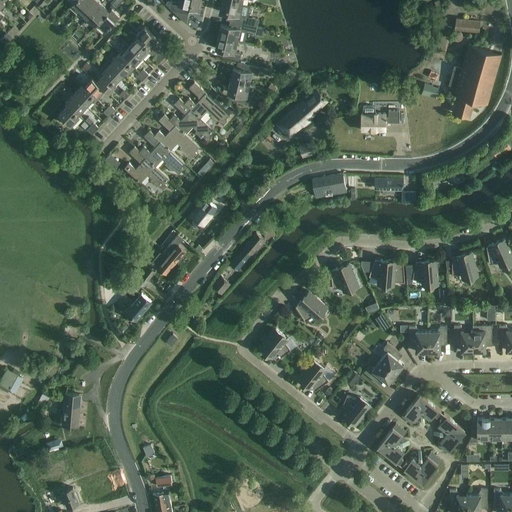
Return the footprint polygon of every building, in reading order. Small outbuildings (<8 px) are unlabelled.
[(75,0),(75,1),(73,4),(80,10),(80,11),(90,0),(75,0)] [(99,0),(90,0),(80,11),(88,18),(102,3),(99,0)] [(167,0),(167,1),(166,4),(171,8),(172,9),(186,22),(188,13),(185,12),(186,7),(189,8),(198,10),(199,0),(179,0),(179,2),(172,1),(168,0),(167,0)] [(227,0),(222,0),(220,11),(227,13),(232,14),(230,19),(232,19),(242,22),(248,23),(250,16),(248,15),(250,5),(247,4),(243,3),(242,3),(240,3),(227,0)] [(94,12),(88,18),(96,25),(98,23),(98,22),(110,9),(102,3),(94,12)] [(110,9),(98,22),(98,23),(106,30),(120,15),(112,7),(110,9)] [(456,17),(455,29),(480,32),(481,20),(456,17)] [(221,23),(219,36),(238,40),(240,41),(243,41),(245,42),(247,30),(247,29),(249,24),(248,24),(248,23),(242,22),(232,19),(230,19),(230,20),(234,21),(233,26),(229,25),(221,23)] [(14,25),(7,32),(13,37),(19,30),(14,25)] [(136,35),(138,37),(138,36),(151,48),(152,49),(157,54),(162,59),(166,55),(160,50),(161,50),(152,43),(158,37),(145,26),(136,35)] [(453,33),(453,34),(453,35),(453,36),(454,38),(455,39),(457,40),(458,40),(460,40),(461,39),(463,37),(463,36),(463,34),(463,33),(462,32),(461,31),(459,30),(458,30),(457,30),(456,30),(455,31),(454,31),(454,32),(453,33)] [(138,37),(130,45),(142,57),(150,48),(151,48),(138,36),(138,37)] [(219,36),(216,48),(223,50),(227,51),(226,57),(239,60),(241,52),(236,51),(237,45),(238,41),(238,40),(219,36)] [(449,83),(457,86),(455,94),(458,95),(456,103),(454,112),(469,117),(474,100),(487,103),(501,54),(469,44),(462,67),(454,65),(449,83)] [(120,52),(134,66),(142,57),(130,45),(122,54),(120,52)] [(120,52),(112,62),(124,73),(126,75),(134,66),(120,52)] [(154,58),(159,62),(162,59),(157,54),(154,58)] [(103,71),(117,84),(118,83),(116,82),(124,73),(112,62),(111,62),(103,71)] [(234,67),(231,79),(250,84),(251,79),(252,79),(253,74),(258,75),(260,67),(248,64),(238,62),(237,65),(242,66),(241,69),(234,67)] [(140,72),(146,77),(149,73),(144,68),(140,72)] [(105,89),(109,93),(117,84),(103,71),(105,72),(97,81),(93,77),(92,77),(96,81),(105,89)] [(137,75),(142,80),(146,77),(140,72),(137,75)] [(85,86),(84,87),(95,97),(96,98),(97,98),(105,89),(96,81),(92,77),(85,86)] [(239,94),(238,100),(252,103),(253,95),(248,94),(250,89),(249,89),(250,84),(231,79),(228,92),(239,94)] [(189,97),(185,102),(201,117),(205,121),(211,115),(217,121),(218,119),(223,124),(228,120),(226,118),(230,114),(234,109),(233,107),(225,100),(218,94),(214,99),(195,81),(189,87),(201,98),(196,103),(189,97)] [(439,87),(433,85),(434,84),(425,82),(422,93),(436,97),(439,87)] [(82,85),(74,94),(77,96),(86,105),(95,97),(84,87),(85,86),(83,84),(82,85)] [(124,90),(129,94),(132,91),(127,86),(124,90)] [(120,93),(126,98),(129,94),(124,90),(120,93)] [(315,113),(327,100),(325,98),(325,97),(323,95),(323,96),(318,90),(307,101),(305,99),(277,125),(289,138),(316,114),(315,113)] [(66,103),(67,104),(68,104),(78,114),(82,110),(86,105),(77,96),(74,94),(66,103)] [(170,118),(186,133),(193,126),(197,129),(195,131),(202,137),(203,135),(208,140),(213,136),(211,134),(215,130),(205,121),(201,117),(185,102),(180,97),(174,103),(186,114),(181,119),(175,113),(170,118)] [(67,104),(59,113),(71,125),(80,116),(80,115),(78,114),(68,104),(67,104)] [(107,108),(112,113),(116,109),(111,104),(107,108)] [(386,122),(400,122),(399,110),(388,109),(388,115),(386,115),(386,113),(375,113),(375,105),(363,106),(363,113),(362,113),(361,130),(386,130),(386,122)] [(104,111),(109,116),(112,113),(107,108),(104,111)] [(155,134),(171,149),(178,142),(182,145),(180,147),(187,153),(188,152),(193,156),(198,152),(196,150),(200,146),(186,133),(170,118),(165,113),(159,119),(171,130),(166,135),(160,129),(155,134)] [(84,121),(81,124),(86,130),(87,129),(90,125),(84,121)] [(90,125),(96,130),(99,127),(94,121),(90,125)] [(241,121),(235,127),(239,131),(245,124),(241,121)] [(90,125),(87,129),(92,134),(96,130),(90,125)] [(140,150),(156,165),(163,158),(167,161),(165,163),(172,169),(173,168),(178,172),(182,168),(181,166),(185,162),(171,149),(155,134),(150,129),(144,136),(156,146),(151,151),(145,145),(140,150)] [(505,139),(491,148),(497,156),(510,147),(505,139)] [(313,140),(297,145),(301,158),(317,154),(313,140)] [(170,178),(156,165),(140,150),(135,145),(129,151),(141,162),(136,167),(130,162),(125,167),(141,182),(148,174),(152,178),(150,179),(157,185),(158,184),(163,188),(168,184),(166,182),(170,178)] [(487,147),(483,150),(491,162),(498,157),(497,156),(491,148),(491,147),(490,145),(488,146),(487,147)] [(483,150),(467,161),(475,172),(489,163),(491,162),(483,150)] [(108,154),(103,158),(104,159),(107,162),(108,163),(112,160),(115,157),(110,152),(108,154)] [(491,166),(494,170),(495,170),(502,165),(502,164),(499,160),(491,166)] [(313,178),(314,181),(316,197),(347,191),(343,172),(313,178)] [(375,188),(404,188),(404,177),(375,176),(375,188)] [(438,183),(428,186),(430,191),(439,188),(438,183)] [(192,222),(189,227),(196,232),(199,228),(217,207),(208,200),(191,221),(192,222)] [(164,206),(160,211),(165,214),(168,210),(164,206)] [(257,248),(265,240),(256,232),(244,246),(245,247),(230,263),(237,269),(251,252),(255,247),(257,248)] [(163,252),(176,263),(187,250),(179,243),(184,238),(179,234),(166,248),(164,245),(161,249),(163,252)] [(511,252),(505,238),(486,246),(489,263),(501,261),(503,265),(511,260),(511,252)] [(452,259),(446,259),(447,273),(452,273),(452,274),(464,274),(465,278),(478,274),(472,251),(459,254),(452,256),(452,259)] [(161,256),(155,263),(158,266),(157,267),(166,274),(176,263),(163,252),(162,253),(161,254),(162,255),(161,256)] [(375,259),(369,275),(371,276),(379,279),(380,279),(380,283),(393,284),(394,280),(404,281),(403,263),(395,262),(395,260),(375,259)] [(425,284),(438,283),(436,259),(416,261),(412,278),(424,280),(425,284)] [(330,270),(333,288),(345,286),(346,290),(358,285),(349,262),(330,270)] [(140,274),(136,280),(144,286),(156,271),(150,266),(142,276),(140,274)] [(222,293),(231,283),(221,274),(212,284),(222,293)] [(132,300),(125,309),(137,319),(152,301),(141,292),(140,293),(131,286),(125,294),(132,300)] [(296,306),(305,320),(315,314),(318,316),(327,306),(309,290),(296,306)] [(473,323),(473,329),(473,351),(474,351),(474,350),(484,350),(486,350),(486,348),(486,340),(492,340),(492,341),(492,323),(473,323)] [(499,323),(499,341),(500,341),(500,340),(506,340),(506,347),(506,350),(508,350),(511,350),(511,329),(509,329),(506,324),(500,324),(500,323),(499,323)] [(417,351),(428,351),(428,352),(428,329),(428,330),(418,330),(416,325),(410,325),(410,324),(409,324),(409,342),(410,342),(410,341),(416,341),(416,348),(416,351),(417,351)] [(428,329),(428,352),(429,352),(429,351),(439,351),(440,351),(440,348),(441,348),(440,340),(447,340),(447,341),(447,324),(446,324),(446,325),(440,325),(438,329),(438,330),(428,330),(428,329)] [(454,324),(454,341),(455,341),(455,340),(461,340),(461,348),(461,350),(462,350),(462,351),(473,350),(473,351),(473,329),(473,330),(464,330),(464,329),(461,325),(455,325),(455,324),(454,324)] [(276,328),(261,347),(277,359),(291,349),(284,339),(286,336),(276,328)] [(319,331),(316,335),(321,339),(324,335),(319,331)] [(173,332),(167,341),(172,344),(178,336),(173,332)] [(306,339),(311,344),(315,339),(310,334),(306,339)] [(379,359),(397,374),(397,373),(396,373),(403,364),(404,363),(402,362),(396,357),(400,352),(401,353),(401,352),(387,341),(387,342),(388,342),(384,347),(386,352),(380,359),(379,359)] [(314,359),(299,377),(315,390),(329,380),(322,370),(324,367),(314,359)] [(380,376),(386,381),(387,381),(388,382),(396,373),(397,374),(379,359),(380,360),(374,367),(368,366),(364,371),(364,370),(363,371),(377,382),(378,381),(377,381),(380,376)] [(6,369),(0,381),(0,383),(10,389),(18,374),(12,371),(7,368),(6,369)] [(352,369),(348,374),(356,380),(360,375),(352,369)] [(329,387),(324,392),(329,396),(334,390),(329,387)] [(65,392),(62,425),(79,426),(82,393),(65,392)] [(347,394),(340,410),(356,423),(371,405),(360,396),(358,399),(347,394)] [(418,395),(402,415),(412,423),(416,419),(415,419),(422,411),(430,417),(430,418),(434,413),(437,415),(441,410),(422,395),(418,395)] [(437,443),(447,452),(464,431),(463,428),(444,412),(440,417),(443,420),(439,425),(448,431),(441,439),(437,443)] [(511,416),(502,417),(502,437),(511,436),(511,416)] [(471,421),(471,436),(468,442),(478,442),(478,437),(490,437),(490,417),(477,417),(478,421),(471,421)] [(490,417),(490,437),(502,437),(502,417),(490,417)] [(380,447),(399,462),(404,457),(401,455),(405,450),(404,449),(403,449),(396,442),(402,434),(403,435),(403,434),(399,430),(401,427),(396,423),(380,443),(380,447)] [(58,439),(47,442),(49,450),(60,447),(58,439)] [(154,444),(144,448),(146,454),(156,450),(154,444)] [(402,464),(421,480),(425,479),(441,459),(431,451),(427,455),(428,456),(421,464),(413,457),(409,461),(406,459),(402,464)] [(156,478),(157,485),(173,482),(171,474),(157,477),(156,478)] [(65,500),(68,506),(79,502),(73,486),(62,491),(63,494),(57,497),(59,503),(65,500)] [(457,488),(450,488),(450,504),(450,508),(450,511),(451,511),(455,511),(457,511),(456,511),(469,511),(469,493),(459,493),(457,488)] [(469,493),(469,511),(481,511),(481,504),(488,504),(488,488),(481,488),(478,493),(469,493)] [(500,504),(500,511),(511,511),(511,492),(503,493),(503,492),(500,488),(494,488),(494,504),(500,504)] [(153,494),(156,509),(172,506),(171,499),(169,491),(153,494)] [(47,495),(42,497),(48,511),(53,511),(54,511),(47,495)]
